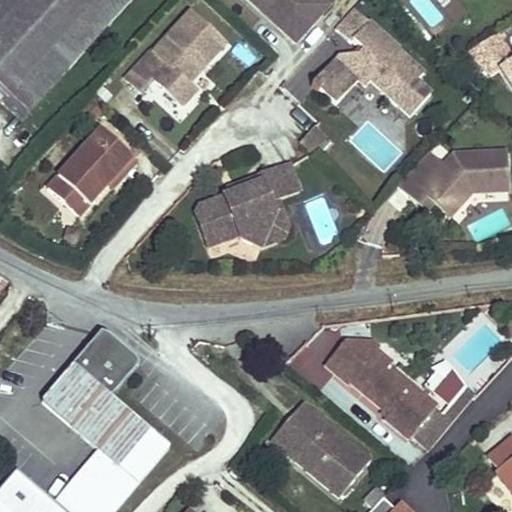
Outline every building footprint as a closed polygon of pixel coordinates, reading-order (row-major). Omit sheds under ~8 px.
[(0,0),(0,96),(25,119),(132,0),(0,0)] [(277,29),(294,43),(332,1),(331,0),(246,0),(256,9),(260,3),(282,23),(277,29)] [(256,9),(277,29),(282,23),(260,3),(256,9)] [(384,63),(366,46),(377,34),(351,10),(333,30),(349,44),(351,43),(357,48),(360,51),(355,58),(349,58),(335,58),(309,87),(316,93),(317,91),(334,106),(356,82),(363,88),(368,82),(408,118),(428,96),(414,83),(421,75),(395,52),(384,63)] [(187,84),(183,81),(195,68),(199,72),(223,46),(189,15),(153,54),(151,52),(125,80),(140,94),(152,81),(181,107),(195,92),(187,84)] [(511,64),(496,39),(468,56),(473,64),(489,80),(498,75),(511,97),(511,64)] [(360,51),(357,48),(349,58),(355,58),(360,51)] [(183,81),(187,84),(199,72),(195,68),(183,81)] [(322,137),(312,128),(297,144),(307,153),(322,137)] [(136,164),(101,132),(47,190),(63,205),(74,193),(88,206),(107,186),(120,171),(125,176),(136,164)] [(429,152),(397,187),(412,202),(420,194),(433,205),(443,215),(466,191),(471,191),(472,195),(508,193),(506,153),(453,155),(443,166),(429,152)] [(300,191),(289,165),(259,177),(262,183),(241,192),(242,195),(240,200),(227,205),(224,198),(208,205),(209,208),(198,213),(196,217),(210,251),(226,244),(224,238),(237,233),(240,238),(241,241),(266,248),(276,215),(271,203),(277,200),(300,191)] [(125,176),(120,171),(107,186),(111,191),(125,176)] [(241,192),(262,183),(259,177),(227,190),(224,198),(227,205),(240,200),(242,195),(241,192)] [(466,191),(443,215),(448,220),(472,195),(471,191),(466,191)] [(88,206),(74,193),(63,205),(78,218),(88,206)] [(420,194),(412,202),(425,214),(433,205),(420,194)] [(289,228),(277,200),(271,203),(276,215),(266,248),(283,241),(289,228)] [(224,238),(226,244),(240,238),(237,233),(224,238)] [(96,338),(68,370),(37,406),(94,454),(47,507),(53,511),(114,511),(165,453),(107,404),(134,371),(130,364),(103,341),(96,338)] [(381,351),(374,346),(344,347),(328,367),(352,387),(354,385),(392,417),(389,421),(414,442),(416,439),(433,453),(479,397),(469,389),(446,417),(439,411),(441,408),(393,368),(395,365),(379,352),(381,351)] [(308,406),(296,420),(306,428),(292,445),(304,454),(299,461),(346,499),(376,461),(308,406)] [(306,428),(296,420),(278,444),(299,461),(304,454),(292,445),(306,428)] [(511,441),(487,461),(498,475),(495,477),(511,497),(511,441)] [(0,511),(53,511),(47,507),(13,477),(0,492),(0,511)] [(382,488),(370,500),(379,508),(390,496),(382,488)]
